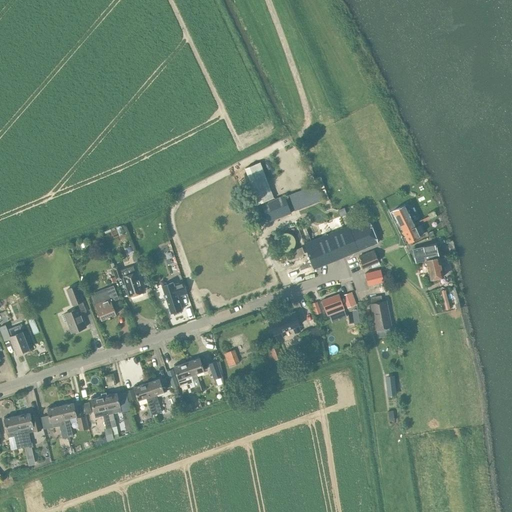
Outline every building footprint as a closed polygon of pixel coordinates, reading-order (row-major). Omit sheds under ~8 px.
[(258,204),(273,198),(260,162),(245,168),(258,204)] [(316,178),(320,189),(325,188),(320,176),(316,178)] [(317,184),(289,195),(295,211),(317,202),(323,199),(317,184)] [(324,201),(329,199),(325,188),(320,189),(324,201)] [(268,222),(291,213),(284,195),(261,204),(268,222)] [(404,206),(393,211),(401,227),(403,231),(408,229),(414,226),(412,221),(405,206),(404,206)] [(305,243),(304,244),(314,268),(323,265),(359,250),(372,245),(377,243),(369,221),(350,228),(349,226),(311,241),(305,243)] [(408,229),(403,231),(408,242),(420,237),(414,226),(408,229)] [(439,258),(439,257),(436,244),(413,249),(416,263),(426,260),(439,258)] [(380,265),(374,252),(374,251),(359,257),(363,268),(371,264),(373,268),(380,265)] [(439,258),(426,260),(431,280),(443,277),(441,266),(445,265),(444,262),(446,262),(445,259),(443,260),(442,257),(439,257),(439,258)] [(114,267),(112,268),(116,280),(123,278),(129,296),(143,292),(137,272),(136,272),(122,276),(121,270),(119,265),(114,267)] [(368,285),(383,282),(380,270),(366,273),(368,285)] [(187,294),(182,281),(174,284),(173,282),(162,286),(171,313),(182,310),(178,296),(187,294)] [(73,305),(83,301),(77,285),(67,289),(73,305)] [(101,296),(93,299),(95,304),(101,320),(116,314),(111,302),(119,299),(114,285),(106,288),(99,291),(101,296)] [(454,287),(451,288),(455,301),(457,308),(457,309),(461,308),(454,287)] [(443,311),(446,311),(446,310),(450,309),(445,290),(441,291),(445,307),(442,308),(443,311)] [(347,308),(354,305),(349,294),(343,296),(347,308)] [(327,316),(344,310),(339,295),(322,301),(327,316)] [(382,302),(381,296),(370,298),(376,330),(391,327),(386,301),(382,302)] [(71,333),(87,327),(82,314),(87,312),(83,302),(74,305),(75,310),(64,314),(71,333)] [(317,302),(310,304),(314,315),(321,313),(317,302)] [(281,316),(287,330),(292,328),(294,334),(300,331),(299,326),(300,325),(295,311),(281,316)] [(281,333),(287,330),(281,316),(268,321),(273,336),(275,335),(277,340),(283,338),(281,333)] [(33,317),(28,319),(34,334),(39,332),(33,317)] [(314,342),(322,340),(320,334),(321,334),(318,327),(310,330),(314,342)] [(22,331),(10,336),(11,339),(17,354),(29,349),(27,345),(22,332),(22,331)] [(266,351),(265,351),(269,362),(274,360),(282,358),(281,354),(280,352),(279,349),(278,346),(266,351)] [(199,357),(187,362),(191,375),(193,380),(198,378),(196,374),(204,371),(199,357)] [(208,364),(213,379),(221,377),(216,361),(208,364)] [(187,362),(174,366),(178,380),(181,386),(187,384),(188,389),(190,389),(192,395),(197,393),(195,387),(193,380),(191,375),(187,362)] [(174,395),(180,393),(177,387),(178,387),(173,369),(167,371),(174,395)] [(386,388),(395,387),(394,376),(385,377),(386,388)] [(147,383),(157,413),(162,412),(160,405),(158,399),(156,394),(164,392),(160,378),(147,383)] [(152,415),(157,413),(147,383),(133,387),(140,405),(148,402),(152,415)] [(136,399),(132,389),(126,391),(130,401),(136,399)] [(117,392),(104,395),(108,414),(113,413),(121,411),(120,406),(117,392)] [(111,427),(110,421),(108,414),(104,395),(91,398),(95,417),(103,415),(104,422),(106,428),(111,427)] [(74,402),(61,405),(64,419),(65,424),(70,423),(69,418),(77,416),(74,402)] [(49,415),(41,417),(44,429),(52,427),(60,425),(63,438),(68,437),(67,431),(65,424),(64,419),(61,405),(47,408),(49,415)] [(135,429),(135,426),(131,411),(122,413),(126,431),(132,429),(132,432),(137,431),(136,428),(135,429)] [(17,415),(24,447),(25,447),(26,452),(27,455),(31,454),(30,447),(33,447),(32,442),(31,443),(30,439),(29,433),(41,430),(38,414),(31,415),(30,412),(17,415)] [(19,448),(24,447),(17,415),(4,418),(7,432),(8,437),(15,436),(16,442),(17,448),(19,448)] [(80,431),(87,429),(85,416),(77,418),(80,431)] [(104,429),(106,439),(107,441),(114,439),(113,437),(113,434),(111,427),(106,428),(104,429)]
